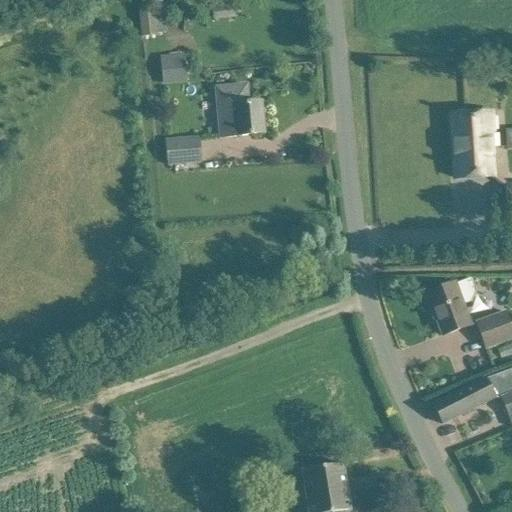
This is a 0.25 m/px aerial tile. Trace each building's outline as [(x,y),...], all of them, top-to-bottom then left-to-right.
[(159,79),(160,91),(178,89),(176,77),(159,79)] [(264,135),(261,103),(248,104),(246,86),(216,89),(219,128),(223,127),(224,139),(264,135)] [(455,179),(498,177),(495,113),(451,116),(453,143),(455,143),(455,154),(453,155),(455,179)] [(199,139),(166,142),(168,166),(201,163),(199,139)] [(470,326),(463,305),(469,303),(474,289),(470,278),(424,295),(431,312),(432,312),(442,337),(470,326)] [(511,340),(511,330),(506,313),(475,323),(485,350),(511,340)] [(487,380),(432,406),(441,425),(495,398),(500,399),(511,394),(511,383),(507,372),(487,380)] [(511,394),(500,399),(511,427),(511,394)] [(342,465),(322,468),(302,472),(308,511),(357,511),(357,509),(350,510),(342,465)]
